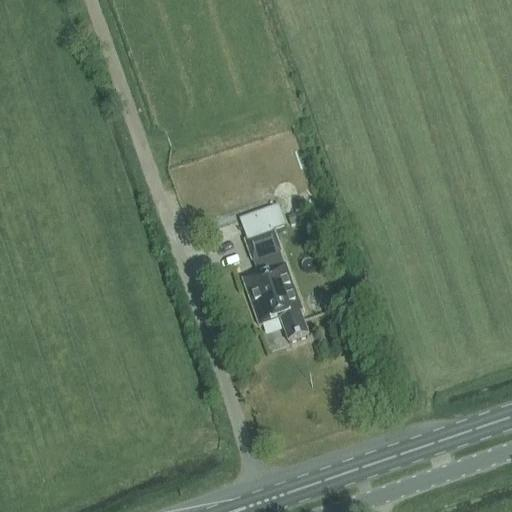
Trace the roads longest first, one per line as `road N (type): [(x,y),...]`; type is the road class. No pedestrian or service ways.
road 1 (unclassified): [(266,501),(164,222)]
road 2 (primary): [(266,501),(511,419)]
road 3 (track): [(86,0),(164,222)]
road 4 (unclassified): [(347,511),(511,453)]
